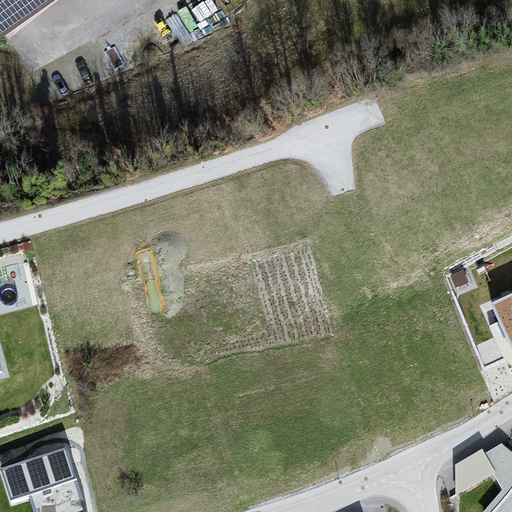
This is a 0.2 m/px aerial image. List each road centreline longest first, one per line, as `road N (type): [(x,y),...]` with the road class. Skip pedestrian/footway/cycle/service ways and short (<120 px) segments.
road 1 (residential): [(325,133),(0,232)]
road 2 (residential): [(511,408),(408,471)]
